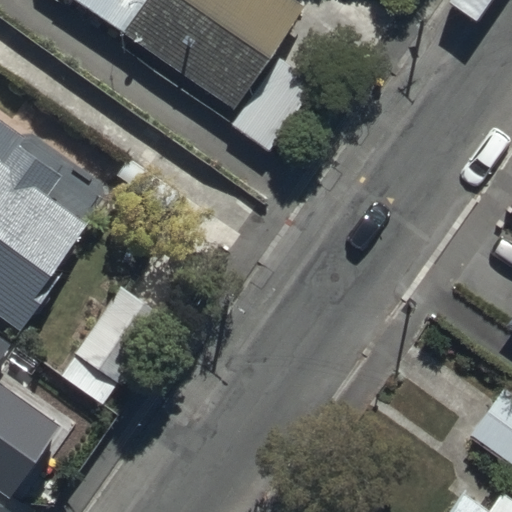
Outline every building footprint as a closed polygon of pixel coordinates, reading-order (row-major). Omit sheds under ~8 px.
[(60,0),(59,3),(234,123),(226,134),(269,162),(314,96),(276,71),(309,23),(275,0),(60,0)] [(25,151),(0,133),(0,325),(27,344),(49,312),(38,304),(95,221),(57,195),(60,191),(29,169),(33,164),(22,156),(25,151)] [(128,306),(118,300),(62,386),(103,412),(168,314),(136,293),(128,306)] [(0,508),(5,511),(50,511),(86,463),(0,400),(0,371),(11,357),(0,349),(0,508)] [(511,394),(503,388),(470,436),(511,465),(511,394)] [(511,511),(511,487),(509,485),(489,511),(483,511),(454,491),(439,511),(511,511)]
